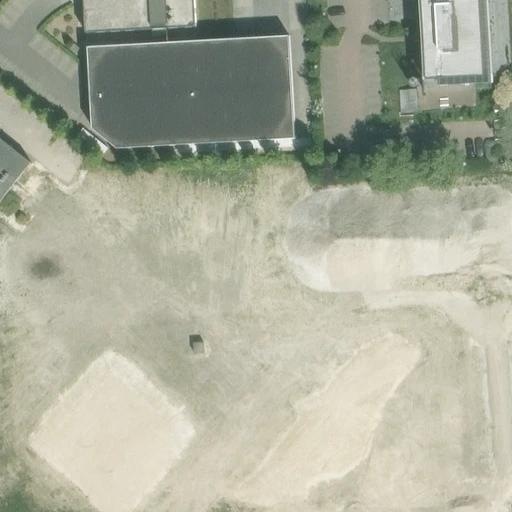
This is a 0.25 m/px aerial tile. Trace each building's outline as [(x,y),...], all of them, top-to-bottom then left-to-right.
[(197,27),(195,0),(95,0),(95,9),(85,10),(87,34),(153,30),(154,44),(89,48),(93,129),(118,149),(296,139),(290,36),(168,43),(167,29),(197,27)] [(494,83),(488,0),(420,0),(425,80),(440,79),(441,87),(474,84),(494,83)] [(418,89),(400,90),(401,114),(419,113),(418,89)] [(0,203),(16,184),(32,163),(0,137),(0,203)] [(141,256),(199,299),(253,226),(196,184),(186,197),(171,186),(142,225),(124,212),(113,227),(72,197),(68,203),(54,193),(20,238),(26,242),(13,259),(72,303),(78,294),(86,300),(120,255),(134,266),(141,256)] [(370,422),(437,341),(403,343),(391,333),(381,344),(358,345),(321,390),(287,392),(289,422),(218,507),(251,505),(258,511),(264,511),(272,503),(297,502),(329,463),(366,461),(365,437),(370,431),(370,422)] [(205,343),(194,343),(194,354),(205,353),(205,343)] [(103,348),(25,443),(108,511),(127,511),(198,426),(103,348)] [(51,414),(74,357),(57,350),(34,407),(51,414)]
